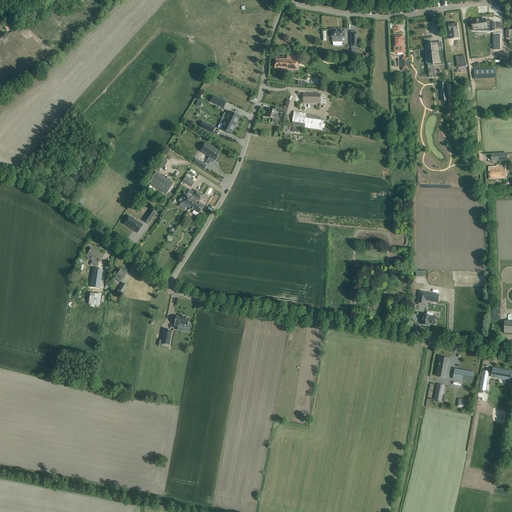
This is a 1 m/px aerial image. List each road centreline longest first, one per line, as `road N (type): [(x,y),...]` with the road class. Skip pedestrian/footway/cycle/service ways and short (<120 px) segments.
road 1 (unclassified): [(511,353),(207,303),(169,284)]
road 2 (track): [(488,349),(465,6)]
road 3 (residential): [(169,284),(233,178),(287,2)]
road 4 (track): [(0,469),(209,511)]
road 5 (unclassified): [(169,284),(62,199),(0,172)]
road 6 (residential): [(465,6),(384,16),(287,2)]
